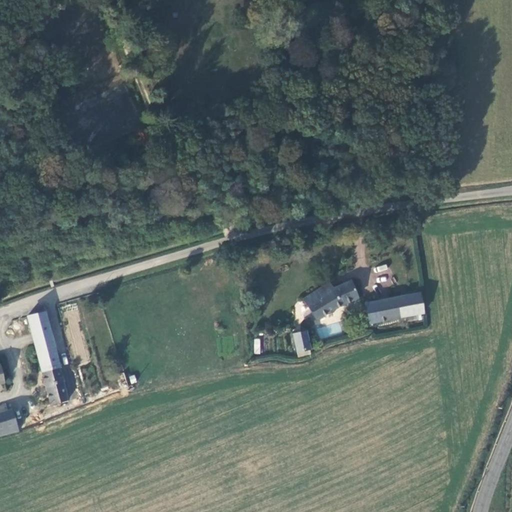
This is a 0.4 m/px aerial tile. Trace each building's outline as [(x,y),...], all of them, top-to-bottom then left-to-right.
[(358,298),(349,281),(333,289),(322,295),(318,287),(313,290),(314,293),(302,299),(315,321),(332,311),(358,298)] [(329,282),(318,287),(322,295),(333,289),(329,282)] [(370,324),(422,314),(419,295),(371,304),(366,305),(370,324)] [(50,405),(68,400),(44,311),(26,316),(50,405)] [(309,349),(305,331),(293,334),(296,351),(309,349)] [(0,412),(0,429),(14,425),(13,420),(10,409),(0,412)]
